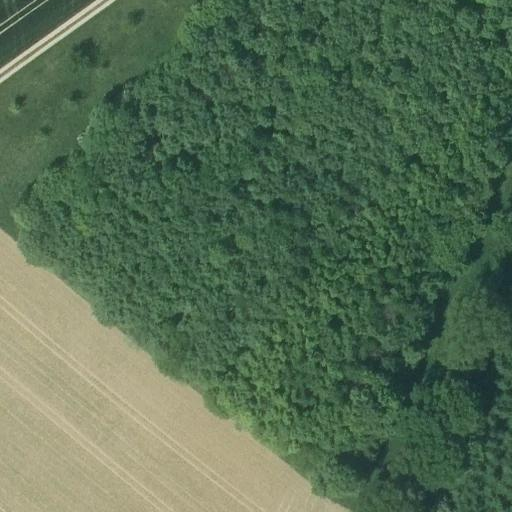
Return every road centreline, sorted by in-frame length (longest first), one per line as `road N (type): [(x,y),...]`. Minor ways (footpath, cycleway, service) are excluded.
road 1 (track): [(511,246),(394,511)]
road 2 (track): [(0,100),(138,0)]
